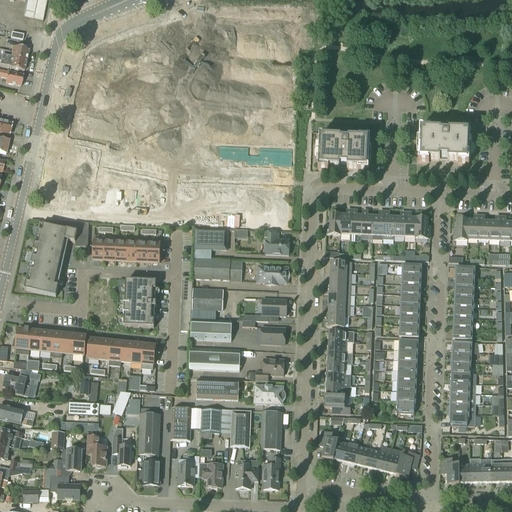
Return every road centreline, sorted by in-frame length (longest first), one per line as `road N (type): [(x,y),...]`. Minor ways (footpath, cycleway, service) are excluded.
road 1 (residential): [(391,191),(326,188),(316,195),(301,478)]
road 2 (residential): [(429,509),(430,356),(439,342),(442,272),(434,253),(438,192)]
road 3 (tertiary): [(1,292),(58,36),(95,13)]
road 4 (residential): [(0,302),(81,312),(83,274),(175,278)]
road 5 (residential): [(300,508),(106,494)]
road 6 (residential): [(429,509),(301,478)]
